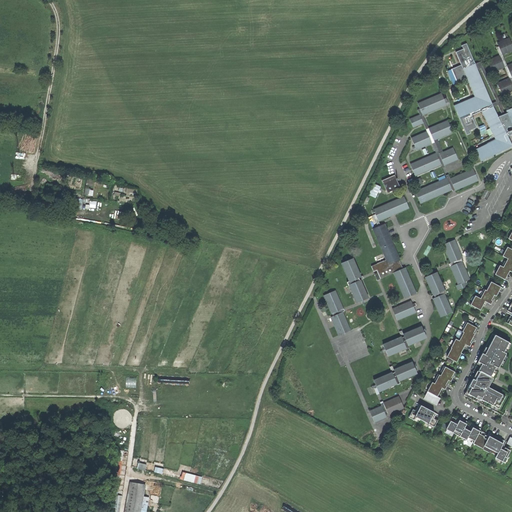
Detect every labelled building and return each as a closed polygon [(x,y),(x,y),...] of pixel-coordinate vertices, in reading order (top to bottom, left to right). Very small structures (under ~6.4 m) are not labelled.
[(511,91),(511,64),(508,66),(503,55),(511,50),(511,42),(510,38),(498,43),(500,47),(497,48),(500,56),(488,61),(493,72),(505,67),(510,78),(498,83),(503,95),(511,91)] [(463,69),(475,64),(467,44),(462,46),(464,49),(456,53),(462,66),(463,69)] [(498,105),(502,116),(505,115),(482,61),(475,64),(478,70),(481,69),(496,102),(493,104),(494,106),(498,105)] [(455,106),(460,118),(493,104),(478,70),(475,64),(463,69),(468,79),(475,97),(455,106)] [(458,83),(468,79),(463,69),(462,66),(452,70),(458,83)] [(455,190),(478,180),(473,169),(450,179),(444,165),(458,159),(454,148),(444,152),(439,154),(434,140),(437,138),(453,132),(448,120),(429,128),(423,115),(447,105),(442,93),(418,103),(420,109),(418,110),(420,115),(410,119),(414,127),(424,123),(427,132),(412,138),(417,150),(432,143),(436,153),(411,164),(416,175),(441,165),(447,178),(415,191),(420,203),(452,190),(452,189),(454,188),(455,190)] [(472,116),(483,111),(494,106),(493,104),(460,118),(468,136),(472,134),(471,131),(477,128),(472,116)] [(476,149),(481,161),(511,147),(508,137),(499,118),(494,106),(483,111),(496,141),(476,149)] [(502,116),(499,118),(508,137),(511,134),(511,124),(507,114),(505,115),(502,116)] [(444,152),(437,138),(434,140),(439,154),(444,152)] [(388,194),(401,188),(395,175),(382,181),(388,194)] [(416,180),(418,186),(424,184),(421,177),(416,180)] [(374,183),(369,194),(376,197),(381,186),(374,183)] [(404,298),(416,293),(405,267),(402,268),(399,260),(400,260),(385,225),(381,226),(379,221),(409,208),(404,196),(373,209),(376,214),(373,215),(378,227),(373,229),(386,260),(371,266),(373,272),(361,277),(353,259),(342,263),(349,281),(347,282),(348,285),(349,285),(357,303),(343,309),(336,291),(324,296),(331,314),(333,313),(333,316),(331,317),(339,335),(350,331),(343,312),(365,303),(364,300),(369,298),(361,280),(375,274),(390,309),(395,321),(401,337),(383,345),(385,350),(383,351),(392,372),(373,380),(375,384),(372,385),(381,405),(369,410),(374,422),(386,417),(385,414),(387,413),(388,414),(403,407),(398,396),(383,402),(378,391),(396,383),(399,382),(398,380),(416,372),(412,361),(393,369),(388,356),(406,348),(406,349),(409,348),(408,345),(426,337),(421,326),(403,334),(397,320),(415,313),(410,301),(392,308),(380,279),(393,273),(404,298)] [(425,277),(433,295),(434,295),(435,297),(433,298),(440,317),(451,312),(444,294),(446,293),(445,289),(444,289),(437,272),(450,266),(458,284),(456,285),(458,289),(467,286),(465,281),(469,279),(462,261),(461,262),(460,259),(463,258),(455,239),(443,244),(451,263),(429,273),(430,275),(425,277)] [(511,249),(508,248),(503,257),(508,259),(504,268),(500,266),(495,275),(505,280),(507,276),(510,271),(511,272),(511,249)] [(501,288),(491,282),(487,291),(486,290),(481,299),(476,296),(471,305),(481,310),(483,306),(483,305),(485,302),(488,303),(491,305),(493,301),(491,301),(494,295),(496,296),(499,292),(499,291),(501,288)] [(457,335),(461,337),(467,322),(463,320),(457,335)] [(476,328),(467,323),(463,332),(464,333),(460,341),(456,339),(451,348),(452,349),(447,357),(457,363),(459,358),(460,357),(462,353),(461,353),(463,349),(464,348),(466,345),(469,346),(470,347),(472,344),(470,343),(473,337),(475,334),(474,334),(476,328)] [(493,334),(483,354),(485,355),(496,336),(493,334)] [(509,343),(496,336),(485,355),(483,354),(478,362),(483,364),(479,371),(480,372),(493,379),(498,369),(501,365),(506,356),(506,354),(504,353),(509,343)] [(478,362),(470,378),(473,380),(476,381),(480,372),(479,371),(483,364),(478,362)] [(455,372),(446,367),(442,374),(441,376),(440,375),(436,381),(435,384),(433,383),(428,392),(437,397),(440,392),(440,391),(442,388),(445,390),(447,386),(446,386),(448,380),(450,381),(451,382),(453,378),(452,378),(455,372)] [(489,386),(493,379),(480,372),(476,381),(473,380),(470,387),(472,388),(469,395),(472,397),(477,399),(478,396),(483,399),(482,400),(485,401),(491,405),(493,406),(496,401),(499,402),(503,395),(488,387),(489,386)] [(126,387),(136,387),(136,377),(126,378),(126,387)] [(464,388),(468,390),(470,387),(473,380),(470,378),(464,388)] [(441,399),(437,397),(428,392),(424,399),(437,406),(441,399)] [(506,397),(503,395),(499,402),(496,401),(493,406),(500,409),(506,397)] [(415,421),(416,418),(415,417),(421,406),(417,404),(416,405),(419,407),(418,409),(416,411),(413,410),(409,418),(415,421)] [(497,413),(500,409),(493,406),(491,405),(489,408),(497,413)] [(435,413),(421,406),(415,417),(416,418),(429,424),(435,413)] [(439,415),(435,413),(429,424),(435,427),(438,421),(434,419),(435,417),(436,416),(438,417),(439,415)] [(453,417),(451,421),(457,425),(459,421),(461,419),(461,418),(460,417),(458,420),(457,419),(453,417)] [(446,430),(453,433),(454,430),(457,425),(451,421),(446,430)] [(459,421),(457,425),(454,430),(461,434),(464,428),(466,424),(459,421)] [(470,427),(466,424),(464,428),(471,432),(473,428),(474,426),(475,425),(473,424),(471,427),(470,427)] [(471,432),(464,428),(461,434),(460,437),(467,440),(468,438),(471,432)] [(480,432),(473,428),(471,432),(468,438),(475,441),(479,434),(480,432)] [(486,434),(480,431),(480,432),(479,434),(485,437),(484,438),(488,440),(489,437),(491,434),(492,433),(490,432),(488,436),(487,435),(486,435),(486,434)] [(485,437),(479,434),(475,441),(474,444),(483,449),(485,446),(488,440),(484,438),(485,437)] [(504,441),(491,434),(489,437),(503,444),(504,441)] [(503,444),(489,437),(488,440),(485,446),(498,453),(500,449),(503,444)] [(483,449),(497,456),(498,453),(485,446),(483,449)] [(504,451),(500,449),(498,453),(497,456),(495,458),(502,461),(505,457),(507,452),(504,451)] [(122,468),(124,450),(116,450),(114,475),(119,476),(118,488),(123,489),(125,468),(122,468)] [(147,464),(139,462),(138,468),(145,470),(147,464)] [(199,476),(183,472),(181,479),(197,483),(199,476)] [(140,511),(145,486),(133,484),(130,501),(133,501),(132,510),(129,510),(128,511),(140,511)] [(120,508),(122,495),(115,494),(113,507),(120,508)]
